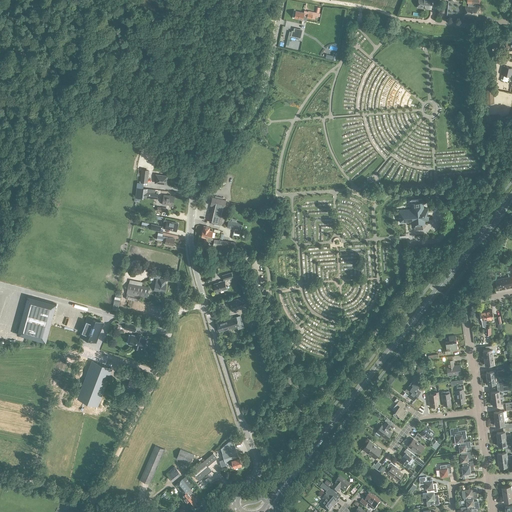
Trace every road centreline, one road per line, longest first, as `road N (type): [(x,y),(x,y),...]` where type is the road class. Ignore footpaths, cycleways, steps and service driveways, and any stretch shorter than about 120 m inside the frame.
road 1 (unclassified): [(244,428),(191,229),(202,174),(261,93),(282,0)]
road 2 (primary): [(290,476),(511,196)]
road 3 (unclassified): [(244,428),(323,400),(411,289),(411,237)]
road 4 (track): [(96,496),(159,370),(174,317),(200,305)]
road 5 (unclassified): [(329,0),(398,18),(511,24)]
road 6 (residential): [(479,412),(464,309),(472,300),(511,293)]
